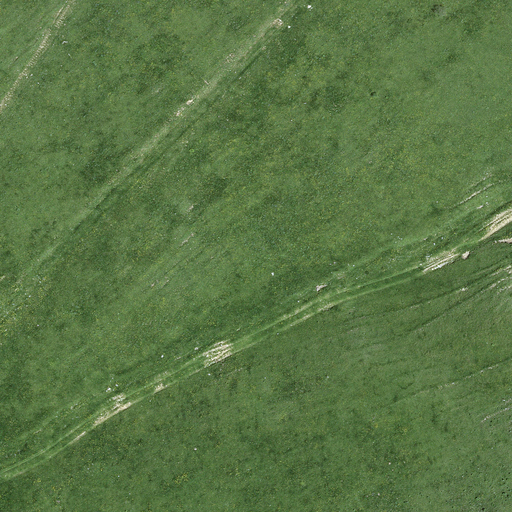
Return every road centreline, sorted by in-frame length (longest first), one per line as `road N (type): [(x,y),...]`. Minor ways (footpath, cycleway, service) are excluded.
road 1 (track): [(0,460),(331,299),(430,267),(511,217)]
road 2 (track): [(0,314),(302,0)]
road 3 (track): [(0,130),(79,0)]
